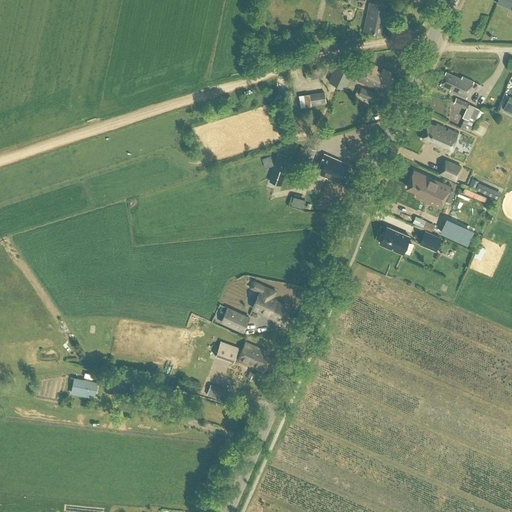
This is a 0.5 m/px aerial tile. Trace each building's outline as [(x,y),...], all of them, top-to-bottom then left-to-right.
[(363,31),(379,34),(382,19),(387,20),(389,8),(369,4),(363,31)] [(337,61),(328,81),(344,88),(353,69),(337,61)] [(365,63),(357,81),(385,94),(392,79),(388,77),(390,74),(381,70),(380,73),(374,71),(376,67),(365,63)] [(451,92),(466,99),(474,80),(462,75),(461,79),(445,72),(440,85),(452,90),(451,92)] [(354,99),(368,105),(370,100),(373,101),(376,94),(359,87),(354,99)] [(324,92),(309,94),(310,105),(326,103),(324,92)] [(475,119),(479,110),(472,107),(473,106),(456,98),(453,104),(465,109),(462,116),(464,118),(461,124),(471,129),(472,125),(467,122),(469,117),(475,119)] [(445,128),(436,124),(436,126),(429,123),(422,139),(440,146),(439,148),(449,153),(457,133),(448,129),(447,131),(444,130),(445,128)] [(299,164),(307,167),(314,149),(307,146),(299,164)] [(349,171),(346,169),(348,165),(324,154),(316,173),(343,185),(349,171)] [(261,159),(264,168),(272,165),(269,156),(261,159)] [(440,173),(456,179),(462,166),(446,159),(440,173)] [(414,170),(407,187),(418,191),(416,196),(427,201),(429,196),(442,202),(449,185),(414,170)] [(414,222),(424,227),(426,221),(416,217),(414,222)] [(441,232),(467,243),(472,232),(446,221),(441,232)] [(381,234),(379,239),(380,241),(379,242),(402,252),(409,236),(386,226),(383,233),(381,234)] [(425,231),(419,243),(435,250),(441,238),(425,231)] [(262,285),(252,307),(260,311),(259,312),(278,320),(285,304),(276,300),(276,299),(273,297),(276,291),(262,285)] [(242,331),(249,317),(227,307),(221,321),(242,331)] [(219,371),(216,379),(235,387),(240,376),(239,375),(240,371),(243,372),(249,358),(236,352),(240,342),(242,343),(242,342),(240,341),(238,345),(229,341),(230,339),(222,335),(216,348),(222,350),(218,358),(227,362),(222,372),(219,371)] [(72,391),(91,395),(94,382),(74,378),(72,391)]
